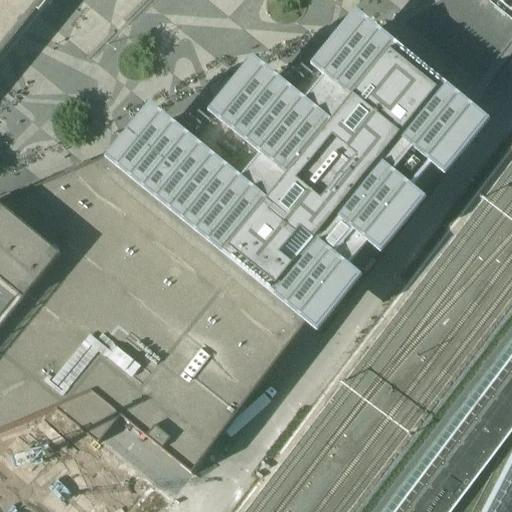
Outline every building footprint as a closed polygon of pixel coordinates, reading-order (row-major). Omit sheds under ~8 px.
[(0,0),(0,66),(49,6),(52,2),(52,0),(0,0)] [(401,20),(380,33),(474,109),(488,91),(491,93),(493,90),(511,65),(511,0),(433,0),(410,15),(401,20)] [(369,246),(383,258),(429,203),(416,192),(434,169),(447,180),(492,125),(474,109),(380,33),(359,15),(313,73),(284,85),(256,62),(213,115),(180,129),(154,108),(112,159),(106,161),(108,163),(308,326),(369,246)] [(106,161),(93,166),(0,206),(0,434),(56,410),(99,445),(121,417),(193,476),(243,411),(308,326),(108,163),(106,161)] [(511,511),(511,330),(374,511),(511,511)] [(0,435),(0,511),(163,511),(170,504),(56,411),(0,435)]
